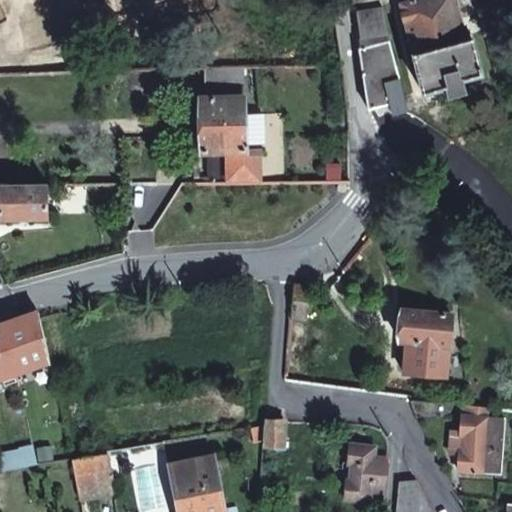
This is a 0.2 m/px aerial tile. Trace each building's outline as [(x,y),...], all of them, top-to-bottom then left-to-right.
[(407,0),(401,1),(425,93),(446,88),(448,98),(466,93),(463,82),(483,77),(473,33),(466,35),(457,0),(407,0)] [(476,0),(485,35),(500,32),(492,0),(476,0)] [(409,112),(391,44),(361,51),(370,109),(391,105),(394,115),(405,112),(409,112)] [(245,68),(204,70),(205,98),(226,97),(226,89),(245,88),(245,68)] [(201,152),(246,151),(245,88),(226,89),(226,97),(205,98),(199,99),(201,152)] [(0,220),(49,218),(49,192),(49,185),(0,185),(0,220)] [(310,310),(312,288),(293,285),(291,309),(308,310),(310,310)] [(290,317),(307,318),(308,310),(291,309),(290,317)] [(453,313),(403,310),(402,341),(407,341),(405,372),(448,375),(453,313)] [(51,361),(39,312),(6,324),(17,373),(51,361)] [(0,377),(17,373),(6,324),(0,325),(0,377)] [(416,417),(417,418),(449,422),(451,406),(419,401),(416,417)] [(506,420),(489,418),(491,409),(464,405),(461,434),(465,434),(463,449),(460,449),(458,468),(501,473),(506,420)] [(286,420),(268,420),(267,445),(285,446),(286,420)] [(385,492),(387,459),(374,457),(376,446),(350,443),(347,462),(352,463),(349,477),(346,477),(343,498),(369,500),(369,490),(385,492)] [(34,448),(0,455),(0,461),(2,472),(38,466),(34,448)] [(105,455),(70,461),(78,500),(113,493),(105,455)] [(169,463),(177,511),(224,511),(222,499),(214,455),(169,463)] [(399,490),(396,511),(426,511),(434,511),(419,480),(407,482),(399,490)] [(222,499),(224,511),(238,511),(237,497),(222,499)]
